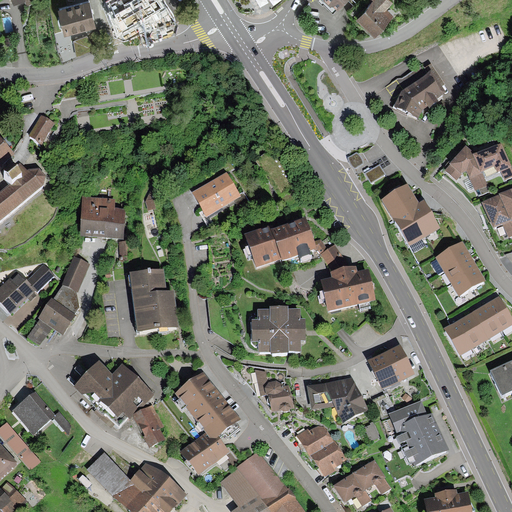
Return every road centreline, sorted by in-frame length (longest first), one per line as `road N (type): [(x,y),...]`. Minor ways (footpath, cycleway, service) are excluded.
road 1 (secondary): [(245,49),(394,279),(507,511)]
road 2 (residential): [(330,511),(206,353),(176,201)]
road 3 (residential): [(326,46),(363,118),(463,217),(511,288)]
road 4 (residential): [(32,359),(92,430),(167,469),(220,511)]
road 5 (residential): [(228,23),(190,41),(72,70),(0,73)]
road 6 (residential): [(450,0),(378,44),(326,46)]
